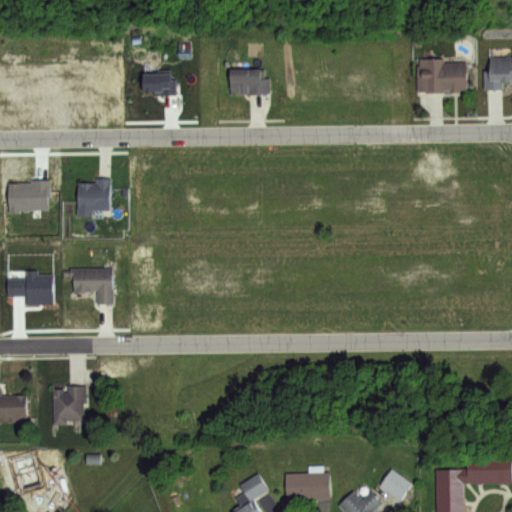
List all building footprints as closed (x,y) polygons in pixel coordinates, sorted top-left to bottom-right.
[(419,59),(445,59),(445,65),(467,64),(468,92),(420,93),(419,59)] [(492,62),(511,61),(511,85),(503,85),(503,91),(485,91),(484,71),(492,71),(492,62)] [(232,71),(261,70),(261,79),(271,79),(271,93),(232,94),(232,71)] [(143,74),(176,74),(177,96),(155,97),(155,93),(144,93),(143,74)] [(95,176),(110,177),(109,209),(91,208),(91,215),(76,214),(78,181),(94,182),(95,176)] [(50,179),(49,209),(20,209),(20,212),(7,213),(6,182),(31,182),(31,179),(50,179)] [(70,267),(114,265),(116,305),(91,307),(91,290),(74,291),(73,271),(71,272),(70,267)] [(54,303),(26,303),(26,294),(8,295),(6,276),(25,276),(25,269),(38,268),(38,274),(54,274),(54,303)] [(68,385),(87,384),(87,402),(83,402),(83,418),(66,418),(67,423),(52,424),(51,387),(63,387),(63,391),(68,391),(68,385)] [(0,385),(1,394),(26,393),(27,417),(0,417),(0,385)] [(510,483),(465,484),(465,511),(435,511),(435,471),(466,469),(466,456),(510,457),(510,483)] [(289,473),(309,472),(309,465),(325,465),(325,471),(331,471),(332,498),(291,501),(289,473)] [(393,468),(413,482),(402,498),(382,483),(393,468)] [(240,484),(260,471),(271,488),(251,501),(240,484)] [(355,491),(362,498),(373,488),(385,501),(374,511),(347,511),(341,505),(355,491)] [(231,511),(251,501),(255,507),(257,505),(261,511),(231,511)]
